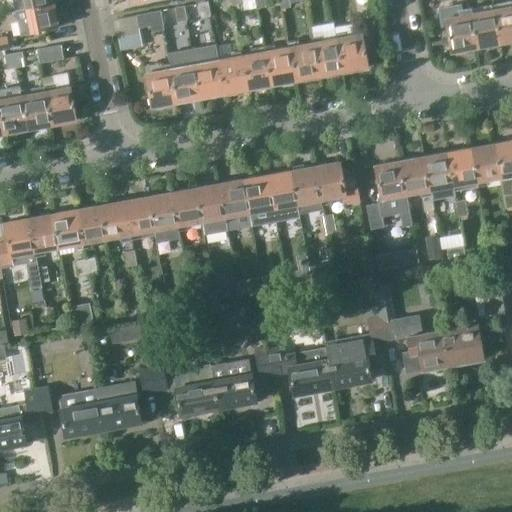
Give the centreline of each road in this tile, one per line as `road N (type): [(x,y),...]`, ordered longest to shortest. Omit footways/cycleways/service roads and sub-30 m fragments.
road 1 (primary): [(511,453),(188,511)]
road 2 (residential): [(422,104),(121,155)]
road 3 (residential): [(121,155),(88,0)]
road 4 (residential): [(121,155),(0,177)]
